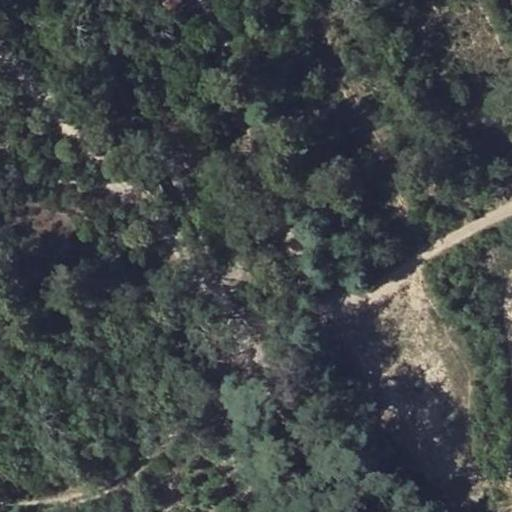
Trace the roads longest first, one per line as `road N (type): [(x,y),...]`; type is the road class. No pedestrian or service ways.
road 1 (track): [(511,209),(249,339),(346,511)]
road 2 (track): [(249,339),(130,196),(0,60)]
